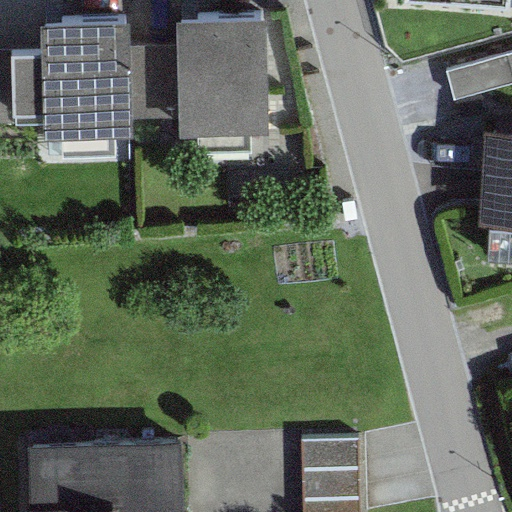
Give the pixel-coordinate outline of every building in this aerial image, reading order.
[(272,8),(192,7),(191,133),(271,133),(272,8)] [(133,16),(47,15),(46,145),(132,146),(133,16)] [(460,84),(511,75),(511,46),(456,56),(460,84)] [(511,131),(498,131),(490,222),(511,224),(511,131)] [(309,511),(368,511),(365,425),(306,427),(309,511)] [(33,433),(32,511),(131,511),(132,510),(180,510),(180,433),(33,433)]
